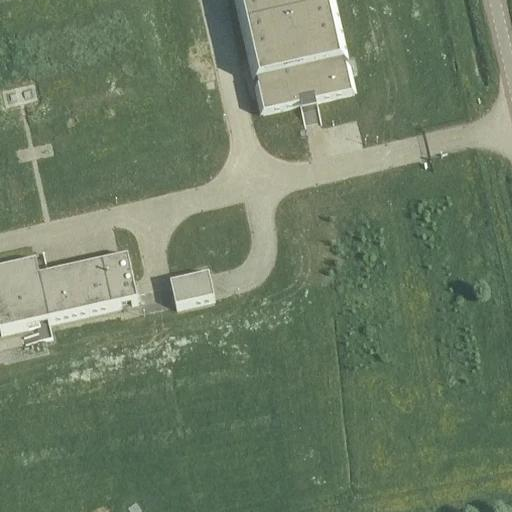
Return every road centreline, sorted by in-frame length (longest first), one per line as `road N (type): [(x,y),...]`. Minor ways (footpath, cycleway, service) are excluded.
road 1 (unknown): [(275,181),(73,224),(0,249)]
road 2 (unknown): [(275,181),(511,123)]
road 3 (unknown): [(205,0),(250,170),(275,181)]
